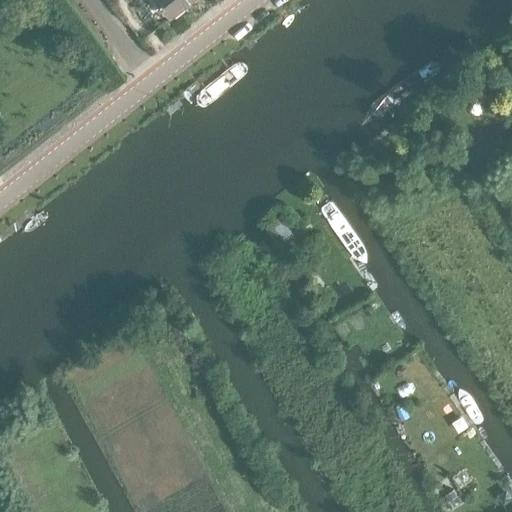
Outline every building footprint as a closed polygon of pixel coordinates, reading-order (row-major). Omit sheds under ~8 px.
[(157,0),(171,16),(190,0),(157,0)] [(329,204),(327,205),(325,207),(324,208),(323,210),(323,213),(324,215),(361,269),(363,272),(366,273),(368,273),(370,273),(372,272),(375,270),(376,268),(376,265),(376,262),(373,260),(338,208),(336,206),(334,204),(332,204),(330,204),(329,204)] [(266,226),(285,252),(299,242),(281,216),(266,226)] [(331,285),(338,298),(349,291),(342,278),(331,285)] [(364,308),(368,315),(375,310),(371,303),(364,308)]
